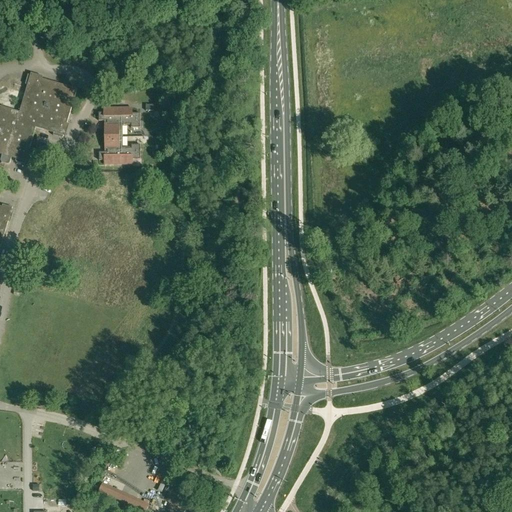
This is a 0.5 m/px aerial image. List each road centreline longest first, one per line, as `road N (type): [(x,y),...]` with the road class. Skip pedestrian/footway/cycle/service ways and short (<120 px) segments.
road 1 (secondary): [(298,390),(388,380),(450,351),(511,307)]
road 2 (secondary): [(511,294),(399,363),(299,381)]
road 3 (primary): [(282,228),(278,0)]
road 4 (primary): [(282,228),(278,385)]
road 5 (primary): [(299,381),(299,303),(282,228)]
road 6 (primary): [(278,385),(260,464),(238,511)]
road 7 (primary): [(256,511),(298,390)]
